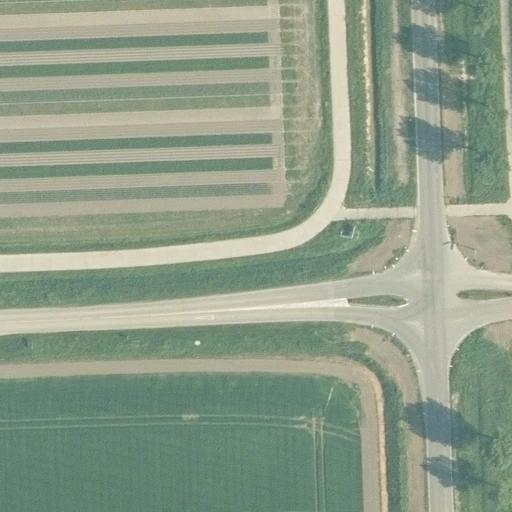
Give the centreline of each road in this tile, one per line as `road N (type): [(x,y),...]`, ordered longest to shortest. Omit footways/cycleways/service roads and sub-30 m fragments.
road 1 (tertiary): [(431,283),(90,324)]
road 2 (tertiary): [(90,324),(433,321)]
road 3 (secondary): [(431,283),(419,0)]
road 4 (track): [(322,216),(339,164),(333,0)]
road 5 (secondary): [(439,511),(433,321)]
